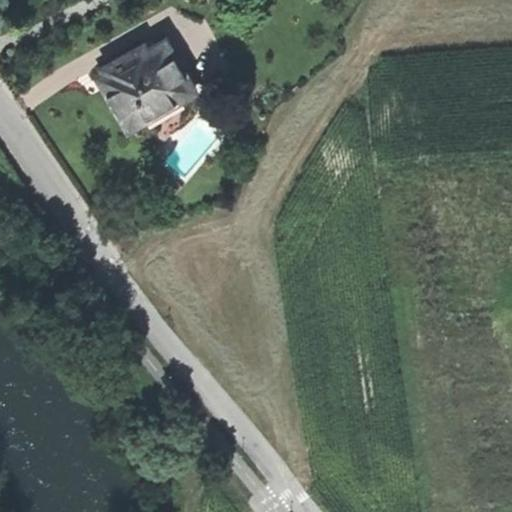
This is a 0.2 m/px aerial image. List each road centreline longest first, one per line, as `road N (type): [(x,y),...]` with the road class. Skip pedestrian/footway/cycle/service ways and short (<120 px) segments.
road 1 (unclassified): [(91,247),(306,511)]
road 2 (residential): [(0,113),(91,247)]
